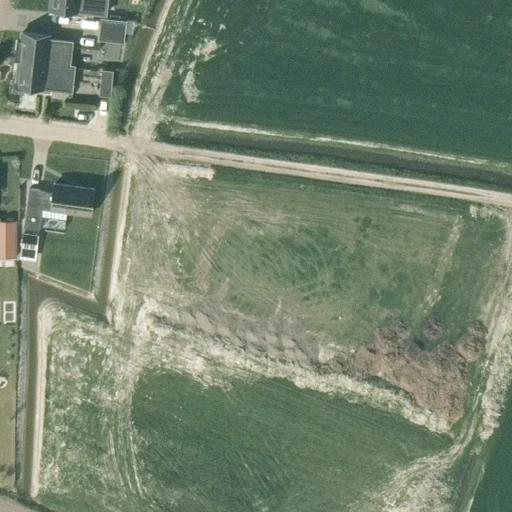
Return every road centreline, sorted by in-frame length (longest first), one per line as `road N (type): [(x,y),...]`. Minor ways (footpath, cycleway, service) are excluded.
road 1 (track): [(162,147),(511,201)]
road 2 (residential): [(0,124),(162,147)]
